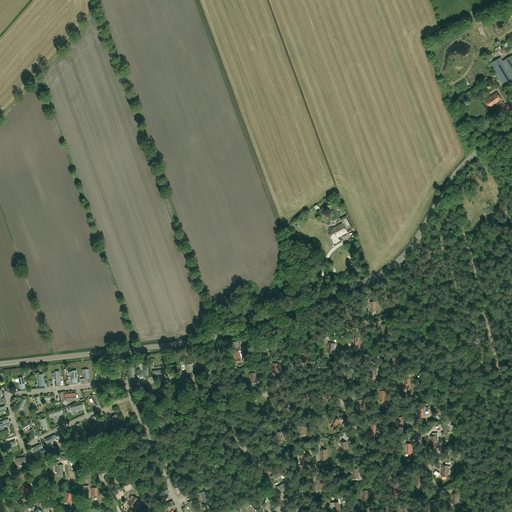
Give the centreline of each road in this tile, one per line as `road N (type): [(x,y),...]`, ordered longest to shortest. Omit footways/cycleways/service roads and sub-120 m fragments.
road 1 (unclassified): [(0,363),(188,342),(371,278),(406,253),(461,165),(511,125)]
road 2 (track): [(497,363),(468,251),(440,196)]
